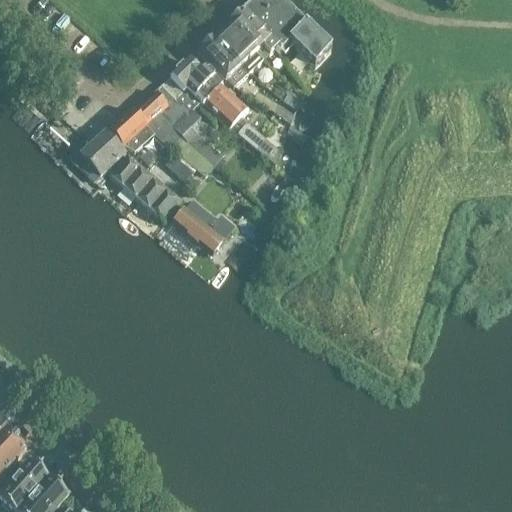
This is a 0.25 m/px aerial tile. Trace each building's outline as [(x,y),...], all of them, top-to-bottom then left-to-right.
[(288,45),(313,70),(330,52),(275,0),(258,0),(241,15),(279,54),(288,45)] [(241,15),(241,16),(226,29),(254,57),(261,50),(268,57),(273,53),(276,56),(279,54),(241,15)] [(254,57),(226,29),(211,43),(239,70),(246,78),(256,69),(248,62),(254,57)] [(239,70),(211,43),(197,56),(232,91),(241,82),(234,75),(239,70)] [(198,77),(186,65),(160,88),(173,102),(185,91),(202,108),(221,88),(204,72),(198,77)] [(173,102),(160,88),(131,114),(153,138),(168,153),(170,151),(202,179),(212,170),(178,141),(179,140),(170,131),(186,117),(173,102)] [(221,88),(202,108),(227,133),(235,140),(243,130),(245,127),(238,121),(246,113),(221,88)] [(283,104),(296,112),(300,102),(288,95),(283,104)] [(293,118),(278,108),(273,116),(288,126),(293,118)] [(178,141),(212,170),(225,182),(234,171),(190,132),(198,123),(189,113),(186,117),(170,131),(179,140),(178,141)] [(153,138),(131,114),(108,135),(121,150),(123,148),(133,157),(153,138)] [(235,140),(273,170),(277,158),(243,130),(235,140)] [(69,158),(85,175),(93,184),(121,158),(105,140),(93,150),(87,142),(69,158)] [(108,178),(122,190),(140,169),(126,157),(108,178)] [(140,169),(122,190),(136,202),(153,180),(140,169)] [(136,202),(149,213),(167,192),(153,180),(136,202)] [(167,192),(149,213),(163,225),(181,204),(167,192)] [(219,219),(218,220),(214,224),(191,205),(171,228),(209,259),(233,231),(219,219)] [(4,433),(0,436),(0,485),(2,483),(0,481),(0,477),(24,453),(4,433)] [(0,497),(0,505),(7,511),(21,511),(46,484),(27,467),(0,497)] [(56,511),(66,502),(46,484),(21,511),(56,511)]
